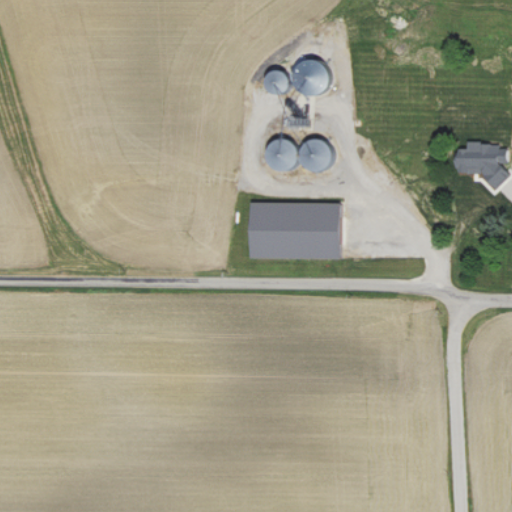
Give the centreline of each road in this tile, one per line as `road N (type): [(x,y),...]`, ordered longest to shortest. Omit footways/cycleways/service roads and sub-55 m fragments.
road 1 (residential): [(0,274),(423,282),(460,299),(511,299)]
road 2 (residential): [(461,511),(453,354),(460,299)]
